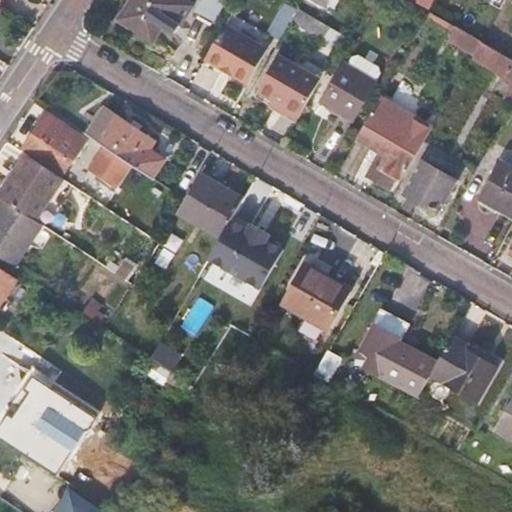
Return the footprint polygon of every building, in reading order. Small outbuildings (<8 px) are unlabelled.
[(152,40),(177,0),(131,0),(119,18),(152,40)] [(212,23),(225,0),(199,0),(193,11),(212,23)] [(412,0),(431,11),(436,0),(412,0)] [(323,33),(327,22),(299,10),(294,21),(323,33)] [(233,12),(207,58),(249,82),(269,48),(264,44),(270,34),(233,12)] [(482,41),(456,26),(451,34),(468,44),(466,49),(474,54),(476,51),(482,41)] [(511,71),(511,58),(482,41),(476,51),(511,71)] [(279,53),(258,88),(300,113),(321,78),(279,53)] [(356,118),(377,81),(382,72),(380,65),(361,54),(354,56),(349,65),(345,63),(324,100),(356,118)] [(379,99),(358,136),(388,153),(383,161),(377,157),(373,164),(396,177),(402,167),(407,170),(431,129),(379,99)] [(103,108),(85,134),(150,176),(162,157),(147,147),(152,138),(103,108)] [(62,177),(86,142),(46,115),(23,150),(62,177)] [(430,152),(425,161),(442,171),(447,162),(430,152)] [(61,178),(26,155),(0,193),(0,198),(5,202),(33,220),(61,178)] [(442,171),(425,161),(406,193),(440,212),(457,179),(442,171)] [(479,195),(511,214),(511,167),(500,161),(479,195)] [(236,212),(244,197),(201,173),(179,211),(222,236),(236,212)] [(261,202),(247,193),(244,197),(236,212),(250,221),(261,202)] [(5,202),(0,209),(0,258),(16,269),(43,227),(33,220),(5,202)] [(228,248),(211,277),(239,294),(256,265),(228,248)] [(327,327),(346,293),(319,277),(322,271),(307,262),(284,302),(327,327)] [(0,304),(15,282),(0,271),(0,304)] [(319,277),(346,293),(350,286),(322,271),(319,277)] [(387,365),(369,356),(365,363),(417,394),(437,359),(397,336),(398,332),(377,321),(361,348),(371,353),(382,333),(434,360),(425,377),(412,370),(403,384),(383,372),(387,365)] [(371,353),(369,356),(387,365),(383,372),(403,384),(412,370),(425,377),(434,360),(382,333),(371,353)] [(454,335),(432,373),(480,400),(500,362),(454,335)] [(143,371),(151,358),(143,353),(129,372),(138,378),(143,371)] [(143,371),(187,399),(194,387),(151,358),(143,371)] [(511,403),(498,427),(511,435),(511,403)] [(67,496),(57,511),(89,511),(90,511),(67,496)]
